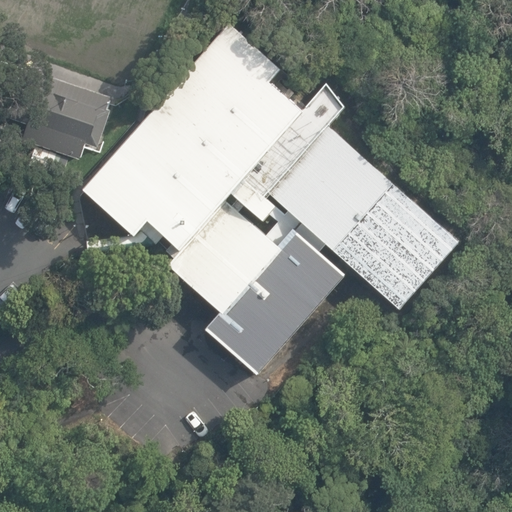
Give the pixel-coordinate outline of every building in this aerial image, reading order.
[(150,224),(184,254),(230,202),(236,197),(249,182),(311,113),(306,109),(274,83),(293,62),(239,15),(83,191),(137,239),(150,224)] [(25,140),(82,161),(87,146),(100,150),(112,111),(109,110),(113,98),(45,76),(25,140)] [(325,89),(306,109),(311,113),(249,182),(269,200),(273,196),(328,135),(325,133),(331,127),(347,108),(325,89)] [(328,135),(273,196),(400,308),(459,240),(331,127),(325,133),(328,135)] [(269,200),(249,182),(236,197),(265,222),(278,207),(269,200)] [(284,250),(280,247),(230,202),(184,254),(171,268),(223,314),(225,316),(284,250)] [(208,331),(258,376),(349,275),(297,229),(280,247),(284,250),(225,316),(223,314),(208,331)]
